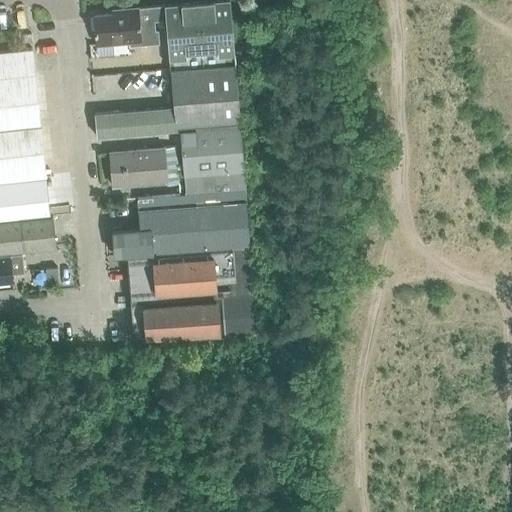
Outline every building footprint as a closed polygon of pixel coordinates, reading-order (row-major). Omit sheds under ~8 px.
[(119,13),(94,15),(96,44),(97,56),(113,55),(112,43),(129,41),(130,45),(159,42),(158,29),(154,30),(154,20),(167,19),(170,60),(169,59),(170,69),(234,64),(228,0),(226,0),(166,5),(119,9),(119,13)] [(0,180),(46,176),(33,48),(0,51),(0,180)] [(174,106),(95,113),(97,137),(180,129),(239,124),(239,121),(237,94),(235,64),(234,64),(170,69),(173,99),(174,106)] [(239,124),(180,129),(182,152),(184,175),(185,193),(245,188),(243,169),(242,147),(239,124)] [(164,147),(110,151),(113,185),(159,181),(179,179),(176,146),(164,147)] [(0,221),(50,216),(46,176),(0,180),(0,221)] [(126,254),(126,255),(249,245),(245,188),(185,193),(180,194),(160,195),(138,197),(138,208),(139,227),(112,229),(114,255),(126,254)] [(53,215),(50,216),(0,221),(0,249),(56,244),(53,215)] [(126,255),(129,302),(253,292),(249,245),(126,255)] [(0,282),(12,282),(11,273),(24,272),(22,255),(0,256),(0,282)] [(253,292),(129,302),(132,341),(257,331),(253,292)]
